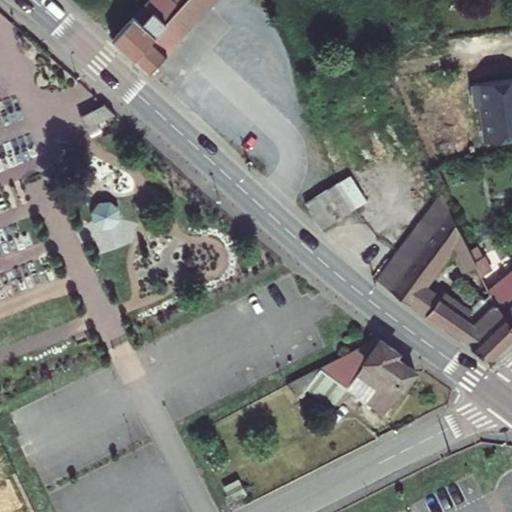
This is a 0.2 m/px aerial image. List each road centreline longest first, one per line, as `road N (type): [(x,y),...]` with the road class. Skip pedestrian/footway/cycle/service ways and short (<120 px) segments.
road 1 (secondary): [(498,396),(343,280),(31,0)]
road 2 (residential): [(282,511),(473,417),(498,396)]
road 3 (unknown): [(343,280),(401,239),(416,217),(423,200),(409,135)]
